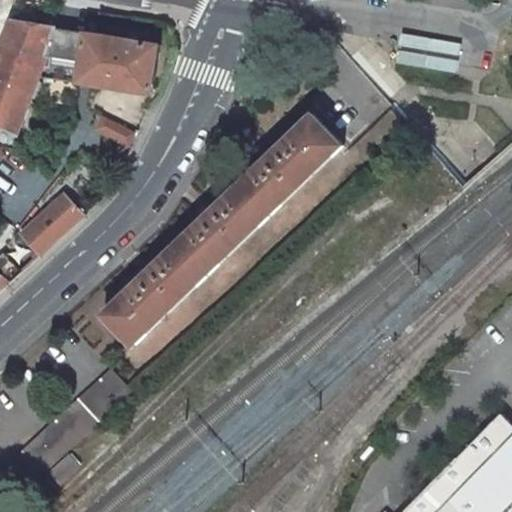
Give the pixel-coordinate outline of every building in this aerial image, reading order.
[(161,45),(13,20),(0,52),(0,124),(19,133),(43,77),(154,94),(161,45)] [(325,92),(121,293),(151,325),(356,126),(325,92)] [(139,135),(106,115),(97,129),(133,150),(139,135)] [(87,215),(66,192),(22,233),(42,255),(87,215)] [(0,292),(23,272),(5,252),(0,256),(0,292)] [(179,320),(130,347),(138,362),(187,335),(179,320)] [(129,387),(110,368),(0,474),(16,491),(129,387)] [(511,511),(511,422),(502,412),(404,511),(511,511)]
